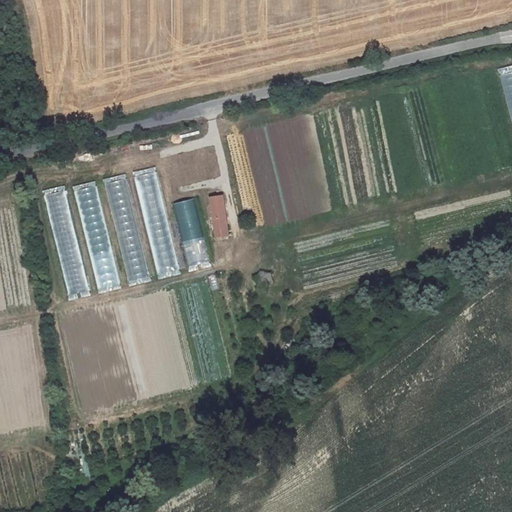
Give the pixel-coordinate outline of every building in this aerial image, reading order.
[(511,71),(500,75),(511,118),(511,71)] [(158,172),(136,178),(160,275),(182,269),(158,172)] [(128,178),(106,185),(130,282),(152,276),(128,178)] [(98,185),(76,191),(99,289),(123,283),(98,185)] [(92,290),(67,190),(45,196),(70,296),(92,290)] [(226,192),(211,195),(216,237),(233,235),(226,192)] [(195,198),(173,204),(189,266),(211,261),(195,198)] [(257,286),(273,287),(274,271),(259,270),(257,286)] [(212,290),(219,289),(216,274),(209,275),(212,290)]
